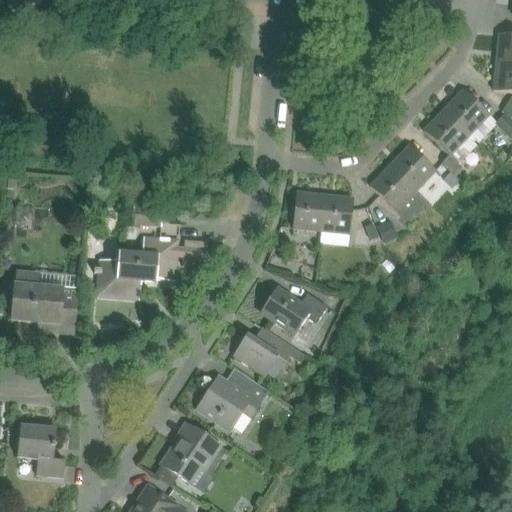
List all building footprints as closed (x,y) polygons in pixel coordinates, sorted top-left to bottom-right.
[(140,0),(136,11),(151,17),(156,0),(140,0)] [(354,0),(354,9),(383,12),(383,0),(354,0)] [(500,49),(499,63),(511,64),(511,35),(499,34),(498,49),(500,49)] [(511,93),(511,64),(499,63),(498,65),(496,65),(495,78),(497,78),(496,92),(511,93)] [(446,113),(471,137),(491,115),(464,90),(453,101),(455,103),(446,113)] [(505,115),(510,119),(511,120),(511,99),(502,113),(505,115)] [(445,113),(444,112),(432,124),(434,125),(426,134),(448,155),(441,163),(451,173),(456,177),(462,170),(450,159),(471,137),(446,113),(445,113)] [(511,121),(510,119),(505,115),(495,125),(511,141),(511,121)] [(393,168),(418,193),(438,173),(411,146),(401,157),(403,158),(393,168)] [(398,213),(418,193),(393,168),(392,167),(382,177),(384,178),(374,189),(398,213)] [(451,173),(444,180),(453,188),(460,181),(456,177),(451,173)] [(8,179),(6,189),(11,190),(15,187),(16,180),(8,179)] [(296,194),(292,230),(321,233),(325,197),(296,194)] [(325,197),(321,233),(349,236),(353,200),(325,197)] [(162,228),(163,211),(134,208),(132,226),(162,228)] [(390,222),(377,228),(384,244),(397,239),(390,222)] [(371,224),(364,227),(369,241),(378,237),(372,223),(371,224)] [(142,257),(140,284),(156,285),(156,281),(174,282),(176,258),(182,259),(182,267),(184,267),(186,266),(188,266),(190,265),(192,264),(194,263),(196,262),(198,260),(205,261),(206,251),(204,251),(205,247),(205,244),(184,242),(183,250),(177,249),(178,242),(142,239),(141,256),(142,257)] [(98,261),(95,298),(139,301),(140,284),(142,257),(141,256),(118,255),(118,263),(98,261)] [(14,287),(11,321),(38,323),(38,332),(60,334),(61,318),(75,319),(77,301),(79,280),(38,276),(17,274),(16,287),(14,287)] [(327,308),(323,306),(306,295),(299,306),(276,291),(261,314),(294,336),(305,319),(315,326),(327,308)] [(233,357),(249,368),(265,378),(277,359),(285,364),(289,358),(299,365),(304,358),(261,330),(253,341),(246,337),(233,357)] [(208,393),(196,412),(213,423),(215,425),(218,420),(231,428),(233,429),(240,435),(250,421),(249,420),(249,419),(267,393),(253,384),(245,396),(230,386),(227,390),(217,384),(210,394),(208,393)] [(35,476),(63,479),(65,462),(53,461),(56,430),(20,426),(17,459),(37,461),(35,476)] [(220,448),(206,439),(189,428),(176,449),(173,447),(160,467),(177,478),(189,486),(200,470),(204,472),(220,448)] [(182,511),(176,508),(177,507),(147,487),(130,511),(182,511)]
